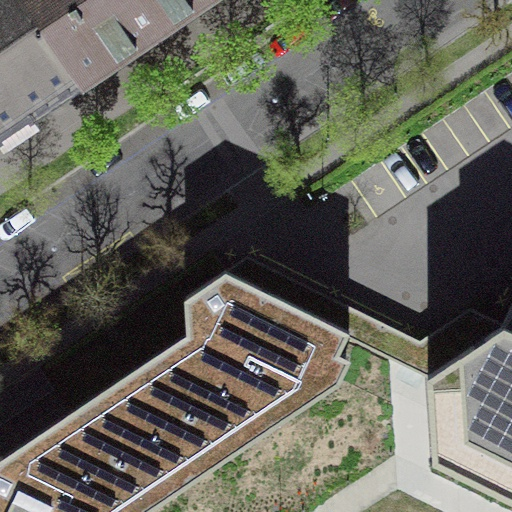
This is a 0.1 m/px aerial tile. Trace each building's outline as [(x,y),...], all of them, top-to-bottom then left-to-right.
[(0,0),(0,137),(14,129),(31,117),(31,116),(34,114),(32,112),(50,100),(52,102),(80,83),(24,0),(0,0)] [(24,0),(80,83),(155,33),(204,0),(24,0)] [(347,335),(428,375),(502,325),(474,308),(415,347),(239,260),(226,269),(287,300),(349,331),(347,335)] [(0,511),(143,511),(179,488),(310,400),(327,388),(318,375),(331,351),(337,355),(347,335),(349,331),(287,300),(226,269),(185,297),(187,332),(0,456),(0,511)] [(511,303),(502,325),(428,375),(434,460),(511,497),(511,303)]
